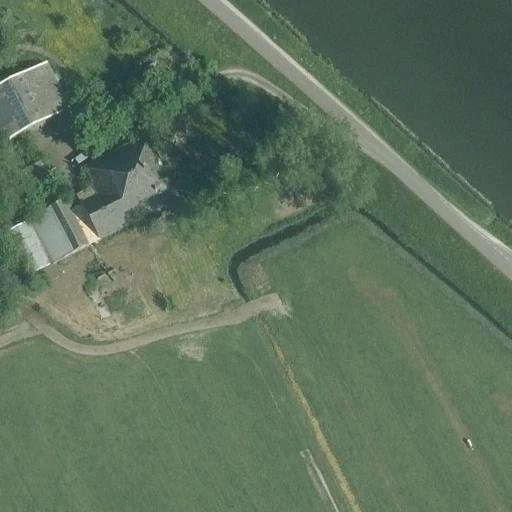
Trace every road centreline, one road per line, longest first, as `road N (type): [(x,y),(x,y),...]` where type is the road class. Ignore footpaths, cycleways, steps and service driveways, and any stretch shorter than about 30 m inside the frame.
road 1 (tertiary): [(511,267),(214,0)]
road 2 (track): [(276,301),(117,348),(83,350),(34,326),(0,343)]
